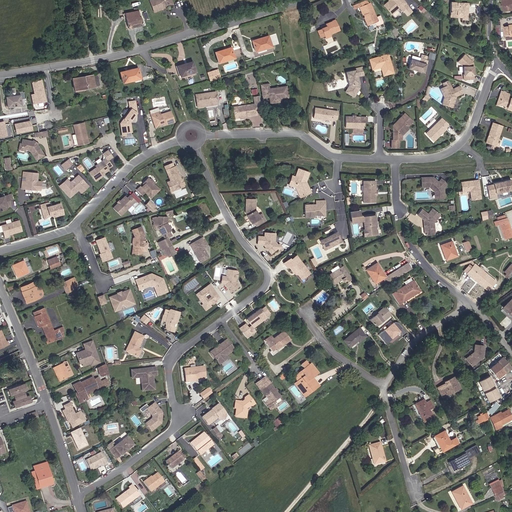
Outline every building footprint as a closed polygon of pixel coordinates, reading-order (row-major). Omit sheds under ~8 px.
[(172,0),(149,0),(155,13),(174,4),(172,0)] [(367,0),(366,0),(353,6),(355,9),(360,8),(368,26),(379,21),(377,17),(371,2),(369,3),(367,0)] [(410,6),(404,0),(388,0),(383,5),(393,15),(400,9),(403,12),(410,6)] [(511,0),(503,0),(505,13),(511,12),(511,0)] [(469,3),(452,1),(450,17),(468,19),(469,3)] [(139,10),(126,13),(129,29),(144,25),(139,10)] [(341,31),(336,20),(327,24),(327,25),(322,27),(322,29),(318,31),(321,38),(325,36),(326,39),(332,36),(331,34),(341,31)] [(270,35),(252,40),(256,51),(273,46),(270,35)] [(233,46),(216,52),(219,63),(237,58),(233,46)] [(389,53),(370,59),(373,70),(381,67),(384,76),(394,73),(389,53)] [(474,62),(466,54),(458,62),(464,66),(463,79),(475,79),(474,62)] [(420,61),(412,59),(410,68),(425,73),(428,60),(427,60),(428,57),(422,55),(420,61)] [(194,61),(177,65),(180,76),(197,72),(194,61)] [(139,67),(120,71),(123,83),(143,79),(139,67)] [(357,69),(346,72),(351,84),(346,92),(355,98),(362,87),(360,77),(366,75),(364,67),(357,68),(357,69)] [(219,68),(207,71),(209,80),(221,77),(219,68)] [(94,74),(73,78),(75,90),(96,86),(94,74)] [(47,101),(42,79),(31,82),(34,94),(31,94),(33,104),(47,101)] [(444,87),(441,88),(445,96),(442,103),(454,108),(457,97),(464,93),(460,85),(453,88),(450,80),(443,83),(444,87)] [(270,83),(261,84),(263,99),(270,98),(271,103),(281,101),(280,98),(290,98),(288,85),(270,88),(270,83)] [(217,90),(197,94),(198,108),(219,104),(217,90)] [(511,94),(502,90),(496,105),(505,107),(506,109),(511,110),(511,98),(510,98),(511,94)] [(21,95),(6,97),(9,108),(22,106),(21,95)] [(136,100),(129,101),(130,109),(120,123),(122,136),(128,135),(127,133),(133,131),(132,122),(138,113),(136,100)] [(257,103),(234,106),(235,118),(259,115),(257,103)] [(339,111),(315,107),(313,118),(332,120),(332,119),(339,119),(339,111)] [(159,108),(150,111),(157,127),(165,123),(166,125),(176,122),(172,110),(161,114),(159,108)] [(414,122),(405,113),(393,125),(393,140),(392,140),(391,147),(400,148),(400,140),(403,140),(403,135),(410,128),(409,127),(414,122)] [(368,117),(346,116),(346,127),(364,128),(365,122),(367,122),(368,117)] [(443,118),(426,133),(434,141),(449,125),(443,118)] [(32,120),(14,124),(16,134),(34,130),(32,120)] [(85,122),(74,125),(78,145),(89,143),(85,122)] [(504,126),(493,122),(486,142),(497,146),(504,126)] [(22,143),(21,143),(19,150),(26,151),(26,150),(31,150),(30,152),(38,161),(46,155),(38,144),(33,141),(23,139),(22,143)] [(114,157),(108,150),(104,153),(106,157),(96,165),(97,167),(90,171),(97,182),(111,170),(110,169),(114,165),(110,160),(114,157)] [(73,164),(69,158),(62,164),(67,169),(73,164)] [(174,162),(165,166),(171,180),(168,181),(172,192),(187,185),(185,178),(183,178),(177,165),(175,165),(174,162)] [(311,172),(298,168),(296,176),(293,175),(289,185),(297,187),(301,197),(312,192),(308,181),(311,172)] [(39,173),(27,172),(26,181),(23,181),(22,188),(39,191),(40,181),(38,181),(39,173)] [(69,178),(59,186),(71,198),(80,191),(82,193),(90,186),(79,174),(71,181),(69,178)] [(434,176),(422,177),(422,188),(430,187),(435,192),(436,199),(446,199),(445,187),(448,185),(441,178),(437,181),(434,176)] [(140,186),(136,190),(143,195),(146,193),(151,199),(162,190),(155,184),(156,183),(151,178),(150,179),(149,177),(144,182),(146,183),(142,187),(140,186)] [(511,179),(487,185),(490,200),(497,199),(497,194),(511,190),(511,179)] [(480,180),(462,182),(463,191),(467,191),(469,194),(471,200),(482,199),(480,180)] [(376,181),(364,181),(364,203),(377,203),(376,181)] [(117,203),(113,208),(121,216),(137,201),(131,194),(128,197),(125,195),(121,200),(120,199),(116,202),(117,203)] [(9,195),(0,197),(0,209),(12,206),(9,195)] [(257,199),(247,198),(245,212),(252,224),(255,222),(257,227),(267,221),(263,213),(260,214),(256,209),(257,199)] [(150,200),(146,205),(153,212),(157,207),(150,200)] [(317,204),(305,204),(306,218),(315,218),(315,216),(326,216),(326,200),(316,200),(317,204)] [(49,203),(40,205),(45,219),(49,217),(53,216),(54,217),(64,214),(61,203),(50,206),(49,203)] [(32,212),(40,209),(38,204),(30,207),(32,212)] [(428,214),(422,209),(418,215),(424,220),(425,235),(427,236),(434,235),(436,233),(435,223),(441,215),(433,208),(428,214)] [(492,209),(481,211),(482,219),(493,218),(492,209)] [(376,215),(363,216),(366,237),(379,235),(376,215)] [(499,221),(494,222),(495,227),(500,225),(505,240),(511,237),(511,229),(508,217),(506,218),(505,215),(497,217),(499,221)] [(169,216),(159,216),(158,225),(159,227),(164,237),(166,239),(169,237),(173,235),(171,232),(172,228),(169,222),(169,216)] [(23,231),(19,220),(2,225),(6,238),(11,237),(11,234),(23,231)] [(142,225),(132,230),(135,236),(133,254),(144,256),(146,234),(142,225)] [(338,231),(320,240),(326,252),(330,250),(329,248),(343,241),(338,231)] [(264,236),(258,235),(258,244),(264,245),(272,254),(279,249),(279,251),(283,247),(280,243),(279,244),(276,241),(277,233),(265,232),(264,236)] [(203,236),(190,244),(201,263),(210,257),(205,247),(209,245),(203,236)] [(105,237),(96,240),(101,253),(99,254),(103,262),(114,257),(105,237)] [(166,239),(158,242),(165,257),(168,256),(169,257),(177,254),(172,243),(178,240),(176,238),(171,240),(169,237),(166,239)] [(462,242),(465,250),(471,248),(468,240),(462,242)] [(453,241),(441,244),(446,260),(458,255),(453,241)] [(292,259),(291,257),(284,263),(288,269),(290,267),(296,275),(299,275),(302,279),(311,272),(297,255),(292,259)] [(57,256),(48,260),(52,269),(59,266),(61,264),(57,256)] [(24,260),(12,265),(18,278),(30,272),(24,260)] [(387,277),(377,262),(366,270),(375,284),(387,277)] [(496,282),(475,263),(467,273),(489,291),(496,282)] [(344,266),(326,276),(333,286),(343,280),(344,283),(347,281),(348,282),(353,279),(344,266)] [(238,270),(227,268),(226,275),(222,275),(221,284),(225,284),(231,293),(240,286),(237,280),(239,274),(238,270)] [(152,273),(136,279),(140,290),(151,286),(154,287),(158,296),(170,292),(164,278),(152,273)] [(76,277),(62,282),(67,293),(79,288),(76,277)] [(406,285),(393,293),(399,305),(422,292),(415,280),(413,281),(411,278),(405,282),(406,285)] [(34,282),(21,287),(28,304),(45,297),(41,285),(37,287),(34,282)] [(210,284),(196,294),(203,304),(202,305),(206,311),(212,306),(211,305),(221,297),(210,284)] [(118,294),(109,297),(115,312),(136,304),(131,289),(123,292),(122,291),(118,292),(118,294)] [(104,294),(98,296),(101,306),(108,303),(104,294)] [(511,299),(511,298),(503,309),(511,317),(511,299)] [(271,313),(265,306),(262,309),(261,308),(247,319),(252,324),(255,328),(268,317),(267,316),(271,313)] [(379,313),(370,319),(376,326),(392,314),(385,306),(378,312),(379,313)] [(63,327),(54,330),(45,308),(33,312),(40,328),(42,327),(45,334),(49,343),(65,337),(63,332),(65,332),(63,327)] [(178,311),(167,308),(161,328),(172,331),(178,311)] [(150,319),(144,314),(140,319),(146,324),(150,319)] [(249,327),(246,323),(239,328),(247,338),(256,331),(255,328),(252,324),(249,327)] [(395,323),(380,336),(386,343),(387,344),(402,332),(401,331),(403,329),(399,323),(395,323)] [(367,337),(359,327),(342,340),(349,348),(358,341),(360,342),(367,337)] [(0,329),(0,348),(10,344),(8,339),(6,340),(1,329),(0,329)] [(291,339),(284,330),(273,338),(271,335),(264,340),(273,351),(277,348),(278,349),(291,339)] [(142,337),(131,332),(122,351),(136,358),(139,350),(136,348),(142,337)] [(236,350),(227,339),(209,352),(220,365),(229,358),(227,356),(236,350)] [(101,363),(93,341),(83,345),(85,350),(77,354),(82,368),(91,365),(92,367),(101,363)] [(485,346),(475,344),(474,352),(465,358),(471,366),(484,357),(485,346)] [(511,365),(504,357),(490,369),(497,378),(506,372),(507,373),(511,369),(511,365)] [(53,368),(60,382),(74,375),(67,361),(53,368)] [(310,365),(307,361),(301,365),(305,369),(294,377),(297,382),(294,384),(305,398),(321,386),(315,378),(320,374),(313,363),(310,365)] [(106,364),(98,368),(104,382),(111,379),(106,364)] [(205,366),(184,368),(185,383),(198,382),(198,379),(206,379),(205,366)] [(153,367),(128,371),(129,380),(138,379),(139,392),(153,391),(151,377),(155,377),(153,367)] [(80,381),(73,385),(76,391),(76,394),(80,404),(89,400),(87,395),(99,390),(93,376),(81,382),(80,381)] [(282,397),(266,376),(255,384),(269,400),(265,403),(271,410),(277,407),(274,403),(282,397)] [(445,383),(437,388),(443,399),(463,390),(455,377),(445,382),(445,383)] [(25,383),(8,389),(11,396),(14,395),(16,400),(13,401),(16,408),(32,401),(30,395),(27,396),(24,391),(28,390),(25,383)] [(492,391),(496,388),(492,383),(488,385),(489,386),(486,389),(489,394),(492,392),(492,391)] [(208,388),(200,394),(204,399),(212,393),(208,388)] [(243,401),(236,400),(235,409),(236,409),(236,417),(247,419),(248,412),(247,409),(252,406),(253,407),(256,404),(249,394),(245,398),(245,400),(243,401)] [(504,400),(499,396),(495,400),(500,404),(504,400)] [(430,397),(415,404),(424,422),(434,417),(431,410),(435,408),(430,397)] [(80,419),(76,410),(70,412),(67,405),(68,405),(66,400),(59,403),(61,407),(58,409),(64,420),(65,419),(68,425),(80,419)] [(163,413),(155,402),(147,409),(152,416),(152,419),(146,424),(152,432),(162,424),(163,413)] [(227,414),(219,404),(202,417),(209,426),(219,418),(220,420),(225,420),(227,414)] [(497,413),(490,416),(495,431),(503,427),(502,425),(511,420),(511,413),(509,408),(498,415),(497,413)] [(36,412),(28,416),(30,420),(39,417),(36,412)] [(479,421),(486,418),(488,417),(485,412),(476,416),(479,421)] [(89,445),(81,428),(70,433),(78,449),(89,445)] [(445,430),(434,435),(443,452),(460,442),(457,438),(451,441),(445,430)] [(204,432),(190,443),(198,453),(211,442),(204,432)] [(136,445),(128,436),(110,450),(117,460),(136,445)] [(381,442),(369,445),(374,465),(386,461),(381,442)] [(83,459),(97,453),(95,450),(82,456),(83,459)] [(109,464),(101,452),(86,460),(92,471),(102,466),(103,467),(109,464)] [(178,452),(166,461),(171,470),(184,460),(178,452)] [(467,453),(449,462),(454,471),(472,462),(467,453)] [(200,471),(205,467),(197,456),(192,460),(200,471)] [(55,485),(47,462),(33,467),(38,481),(34,481),(36,490),(55,485)] [(161,482),(154,473),(141,482),(147,491),(161,482)] [(501,479),(490,485),(496,495),(504,491),(501,486),(503,485),(501,479)] [(140,496),(133,485),(128,488),(129,489),(116,499),(123,508),(140,496)] [(464,485),(452,491),(461,509),(473,503),(464,485)] [(30,511),(27,501),(11,506),(13,511),(30,511)]
